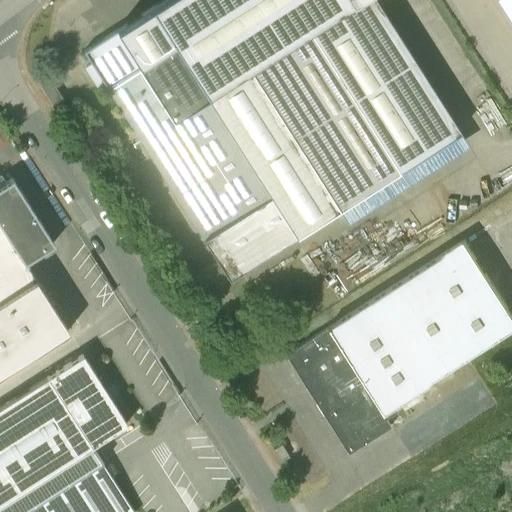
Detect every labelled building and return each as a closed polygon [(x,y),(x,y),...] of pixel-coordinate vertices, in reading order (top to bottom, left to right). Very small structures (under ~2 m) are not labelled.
[(163,0),(83,51),(229,279),(460,132),(375,0),(163,0)] [(0,374),(68,331),(24,262),(53,243),(12,178),(0,185),(0,374)] [(511,314),(464,240),(284,355),(348,454),(391,427),(386,419),(397,412),(393,406),(511,329),(511,314)] [(82,355),(0,407),(0,505),(91,447),(127,424),(82,355)] [(0,511),(133,511),(91,447),(0,505),(0,511)]
